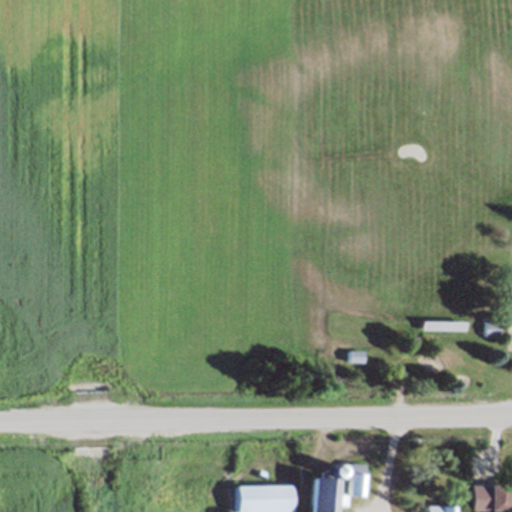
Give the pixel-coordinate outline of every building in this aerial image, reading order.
[(417,320),(462,320),(462,329),(417,328),(417,320)] [(481,321),(495,322),(495,333),(481,333),(481,321)] [(345,351),(360,352),(359,362),(344,361),(345,351)] [(343,462),(358,463),(355,493),(339,492),(343,462)] [(333,493),(342,494),(342,505),(331,504),(330,511),(301,511),(305,477),(334,479),(333,493)] [(505,481),(505,487),(511,487),(511,509),(485,509),(467,509),(467,484),(485,484),(485,481),(505,481)] [(287,483),(287,511),(231,511),(231,484),(287,483)] [(450,511),(421,511),(421,504),(436,504),(436,503),(450,504),(450,511)]
